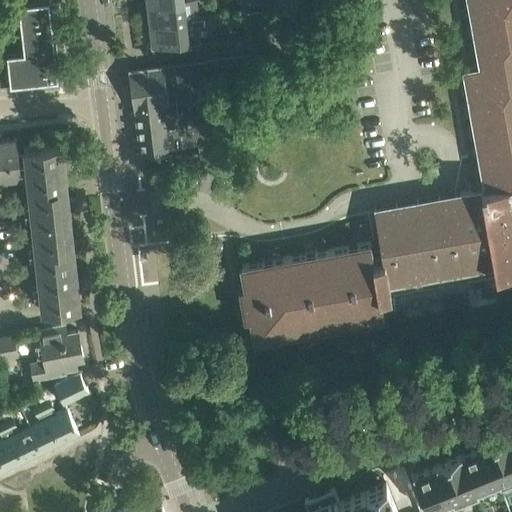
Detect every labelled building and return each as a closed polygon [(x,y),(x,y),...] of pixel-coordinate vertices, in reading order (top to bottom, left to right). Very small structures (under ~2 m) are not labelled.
[(0,78),(59,72),(50,0),(17,0),(22,43),(5,45),(6,58),(0,58),(0,78)] [(185,20),(199,18),(196,0),(182,0),(146,4),(149,24),(185,20)] [(383,313),(394,312),(390,291),(511,269),(511,0),(468,0),(482,77),(466,80),(484,187),(459,191),(461,201),(375,216),(389,292),(380,293),(383,313)] [(265,33),(262,9),(241,12),(244,37),(265,33)] [(183,44),(201,42),(199,24),(205,24),(204,17),(199,18),(185,20),(149,24),(151,44),(155,43),(155,47),(169,46),(169,42),(182,40),(183,44)] [(136,68),(129,68),(131,86),(140,152),(141,152),(142,152),(160,149),(198,144),(199,151),(200,160),(209,158),(226,156),(221,120),(200,123),(197,124),(196,116),(199,116),(197,101),(204,100),(205,105),(218,104),(214,78),(206,79),(205,74),(246,70),(245,55),(149,66),(136,68)] [(80,306),(78,291),(83,290),(82,279),(77,279),(74,250),(78,250),(77,238),(73,239),(69,210),(74,209),(73,198),(68,198),(65,169),(69,169),(68,157),(64,158),(62,142),(23,147),(24,152),(18,153),(16,137),(1,139),(1,135),(0,134),(0,178),(21,176),(20,175),(26,175),(41,310),(80,306)] [(389,292),(381,247),(372,248),(370,240),(241,263),(245,284),(240,285),(245,317),(250,316),(254,337),(383,313),(380,293),(389,292)] [(65,372),(65,368),(77,366),(75,357),(83,356),(77,329),(66,331),(64,323),(39,328),(45,360),(31,362),(34,378),(65,372)] [(0,358),(18,355),(14,334),(0,336),(0,358)] [(55,383),(63,401),(88,389),(79,371),(55,383)] [(45,388),(37,392),(60,441),(79,432),(67,408),(57,412),(45,388)] [(37,392),(36,393),(40,401),(32,405),(40,421),(30,426),(42,450),(60,441),(37,392)] [(10,409),(1,413),(23,459),(42,450),(30,426),(20,430),(10,409)] [(0,458),(4,468),(23,459),(1,413),(0,413),(0,432),(3,439),(0,439),(0,458)] [(511,448),(507,435),(483,444),(497,480),(500,487),(501,489),(511,484),(511,448)] [(500,487),(497,480),(483,444),(482,444),(483,445),(461,454),(460,453),(474,490),(477,496),(500,487)] [(460,453),(436,463),(451,499),(453,506),(454,508),(478,499),(477,496),(474,490),(460,453)] [(413,472),(412,472),(427,509),(427,511),(437,511),(453,506),(451,499),(436,463),(435,463),(436,464),(413,473),(413,472)] [(309,510),(303,511),(398,511),(385,479),(339,498),(334,485),(304,497),(309,510)]
